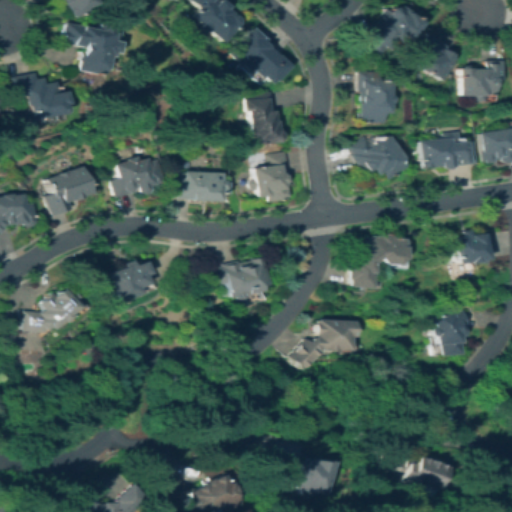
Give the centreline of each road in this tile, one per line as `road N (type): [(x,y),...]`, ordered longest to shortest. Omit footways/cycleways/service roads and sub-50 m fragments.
road 1 (residential): [(511,190),(216,233),(102,231),(0,275)]
road 2 (residential): [(323,218),(305,288),(255,345),(235,354),(154,359),(129,382)]
road 3 (residential): [(259,0),(314,63),(323,218)]
road 4 (residential): [(511,451),(469,441),(457,410),(459,391),(511,301)]
road 5 (residential): [(112,427),(92,449),(69,457),(0,460)]
